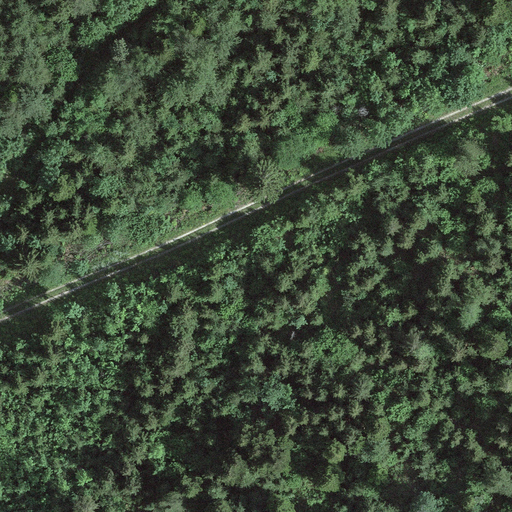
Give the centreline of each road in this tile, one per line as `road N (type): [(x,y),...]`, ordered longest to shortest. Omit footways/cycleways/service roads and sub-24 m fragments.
road 1 (track): [(511,91),(0,317)]
road 2 (track): [(0,195),(97,59),(174,0)]
